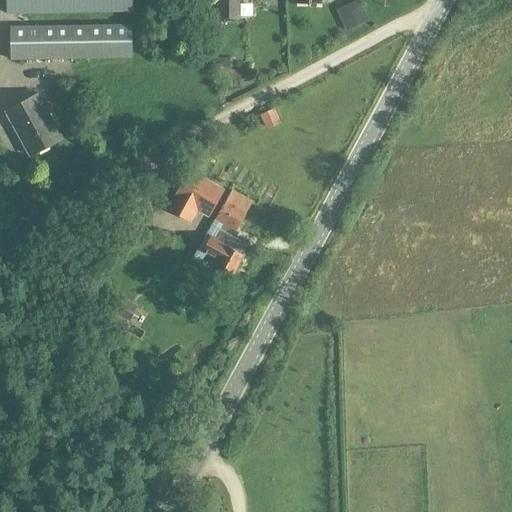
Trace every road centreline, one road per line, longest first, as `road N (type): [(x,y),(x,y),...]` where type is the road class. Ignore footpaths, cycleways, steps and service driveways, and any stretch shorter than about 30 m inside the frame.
road 1 (tertiary): [(167,511),(441,4)]
road 2 (unclassified): [(0,237),(441,4)]
